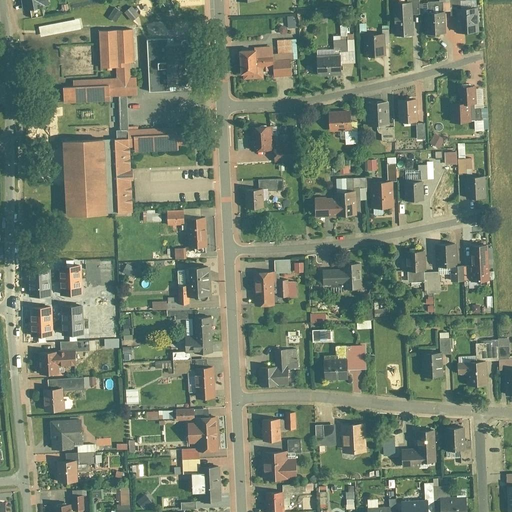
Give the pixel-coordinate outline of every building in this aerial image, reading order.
[(22,0),(25,10),(51,4),(50,0),(22,0)] [(413,1),(413,13),(422,12),(421,0),(409,0),(409,1),(413,1)] [(429,11),(445,10),(444,0),(441,1),(429,1),(429,11)] [(453,10),(452,0),(444,0),(445,10),(453,10)] [(453,14),(457,14),(457,8),(464,7),(463,0),(452,0),(453,10),(453,14)] [(413,13),(413,1),(409,1),(394,2),(396,35),(414,34),(413,13)] [(134,21),(141,15),(133,6),(126,12),(134,21)] [(109,17),(116,22),(123,12),(116,7),(109,17)] [(458,32),(480,31),(479,7),(464,7),(457,8),(457,14),(458,32)] [(446,32),(445,10),(429,11),(425,11),(426,33),(446,32)] [(42,36),(84,28),(82,18),(40,26),(42,36)] [(125,93),(135,93),(134,76),(130,76),(129,62),(134,61),(132,28),(98,29),(100,66),(116,65),(116,77),(72,79),(73,86),(63,86),(63,100),(108,98),(107,94),(125,93)] [(366,56),(387,54),(386,43),(385,33),(365,34),(366,56)] [(181,38),(147,40),(151,91),(185,89),(181,38)] [(334,40),(334,53),(342,53),(342,63),(357,62),(355,39),(334,40)] [(253,49),(239,50),(240,74),(243,73),(243,78),(261,77),(261,69),(271,68),(271,60),(270,46),(253,47),(253,49)] [(319,73),(343,72),(342,63),(342,53),(334,53),(318,54),(319,73)] [(288,60),(271,60),(271,68),(272,74),(289,73),(288,60)] [(451,103),(452,122),(473,121),(472,102),(478,102),(478,85),(459,85),(460,102),(451,103)] [(114,130),(126,129),(125,93),(107,94),(108,98),(109,138),(115,138),(114,130)] [(419,98),(399,99),(400,120),(419,119),(419,98)] [(368,101),(369,125),(390,125),(389,100),(368,101)] [(331,110),(331,130),(347,130),(353,130),(353,120),(352,110),(331,110)] [(359,120),(353,120),(353,130),(347,130),(347,144),(360,143),(359,120)] [(426,122),(417,123),(417,138),(427,138),(426,122)] [(109,138),(63,140),(67,213),(131,210),(128,148),(193,145),(192,126),(126,129),(114,130),(115,138),(109,138)] [(271,126),(251,127),(252,148),(272,147),(271,126)] [(431,143),(442,147),(446,138),(435,134),(431,143)] [(291,146),(272,147),(273,161),(292,160),(291,146)] [(447,164),(460,163),(460,158),(460,151),(447,152),(447,164)] [(369,170),(378,170),(378,159),(368,160),(369,170)] [(388,164),(389,180),(394,180),(397,180),(397,163),(388,164)] [(340,166),(341,175),(351,174),(351,165),(340,166)] [(468,198),(488,197),(487,176),(467,176),(468,198)] [(260,178),(261,188),(265,188),(285,187),(284,177),(260,178)] [(338,178),(338,190),(357,190),(357,198),(367,198),(366,177),(338,178)] [(373,207),(395,206),(394,180),(389,180),(371,181),(373,207)] [(406,200),(425,200),(425,180),(405,181),(406,200)] [(261,188),(246,188),(247,207),(265,206),(265,188),(261,188)] [(318,215),(358,213),(357,198),(357,190),(338,190),(336,191),(336,196),(317,196),(318,215)] [(161,222),(161,211),(143,211),(143,221),(161,222)] [(182,223),(182,211),(166,211),(167,224),(182,223)] [(205,244),(204,217),(186,218),(188,245),(195,245),(205,244)] [(438,243),(438,266),(452,265),(459,265),(458,242),(438,243)] [(472,264),(473,279),(491,278),(490,244),(472,245),(472,264)] [(176,248),(177,259),(188,258),(187,247),(176,248)] [(428,249),(406,250),(407,269),(409,269),(425,269),(428,269),(428,249)] [(277,270),(277,272),(292,271),(292,258),(276,259),(277,270)] [(124,270),(134,276),(139,268),(128,262),(124,270)] [(305,262),(295,262),(295,272),(305,271),(305,262)] [(363,288),(362,262),(343,263),(343,268),(324,269),(324,284),(344,283),(344,288),(363,288)] [(472,264),(465,265),(465,279),(473,279),(472,264)] [(191,296),(213,295),(212,265),(189,266),(190,284),(191,296)] [(459,265),(452,265),(453,281),(465,281),(465,279),(465,265),(459,265)] [(80,294),(79,266),(60,267),(61,295),(80,294)] [(49,295),(48,267),(29,268),(30,296),(49,295)] [(410,280),(409,269),(407,269),(398,270),(399,280),(410,280)] [(425,269),(409,269),(410,280),(410,281),(426,280),(426,271),(425,269)] [(255,271),(256,305),(278,304),(277,272),(277,270),(255,271)] [(440,271),(426,271),(426,280),(426,293),(441,292),(440,271)] [(289,279),(279,280),(280,297),(290,297),(289,279)] [(191,296),(190,284),(179,284),(180,296),(180,302),(191,302),(191,296)] [(175,309),(191,308),(191,302),(180,302),(180,296),(169,297),(169,309),(175,309)] [(83,334),(81,306),(62,307),(63,335),(83,334)] [(51,335),(50,307),(31,308),(32,336),(51,335)] [(175,317),(194,316),(194,308),(191,308),(175,309),(175,317)] [(311,313),(311,322),(328,321),(328,312),(311,313)] [(214,352),(212,315),(194,316),(196,353),(214,352)] [(335,328),(314,329),(314,342),(335,341),(335,328)] [(288,330),(289,345),(302,344),(301,329),(288,330)] [(441,338),(441,353),(444,352),(452,352),(452,337),(441,338)] [(119,347),(119,339),(104,339),(104,347),(119,347)] [(61,342),(62,350),(77,350),(92,349),(92,340),(61,342)] [(477,343),(478,360),(488,360),(499,360),(499,342),(477,343)] [(348,357),(349,369),(368,368),(367,344),(348,345),(348,357)] [(298,348),(276,349),(277,365),(290,365),(299,365),(298,348)] [(41,352),(42,372),(61,371),(60,366),(78,365),(77,350),(62,350),(41,352)] [(423,353),(424,376),(445,375),(444,352),(441,353),(423,353)] [(325,358),(326,379),(349,378),(349,369),(348,357),(325,358)] [(506,368),(511,367),(511,357),(501,358),(502,368),(506,368)] [(469,385),(489,384),(488,360),(478,360),(460,361),(460,372),(469,372),(469,385)] [(290,383),(290,365),(277,365),(260,366),(261,384),(290,383)] [(215,366),(196,366),(197,397),(217,396),(215,366)] [(50,378),(50,389),(66,388),(85,387),(85,376),(50,378)] [(45,389),(46,410),(67,409),(66,388),(50,389),(45,389)] [(125,389),(126,404),(138,403),(137,389),(125,389)] [(177,420),(196,419),(195,408),(177,409),(177,420)] [(147,419),(159,419),(159,410),(147,410),(147,419)] [(287,412),(287,428),(298,428),(297,412),(287,412)] [(201,451),(219,450),(218,416),(198,417),(198,422),(189,422),(190,443),(200,443),(200,447),(200,451),(201,451)] [(83,440),(82,418),(51,420),(53,448),(76,447),(76,441),(83,440)] [(263,418),(264,440),(282,440),(281,418),(263,418)] [(367,422),(342,423),(344,452),(368,451),(367,422)] [(336,424),(317,425),(318,445),(337,444),(336,424)] [(466,426),(446,427),(447,450),(462,449),(467,449),(467,440),(466,426)] [(436,429),(419,430),(419,448),(403,449),(404,468),(422,467),(422,461),(438,461),(436,429)] [(97,438),(97,446),(112,446),(112,437),(97,438)] [(383,437),(383,456),(395,456),(394,437),(383,437)] [(473,440),(467,440),(467,449),(462,449),(463,463),(474,463),(473,440)] [(185,473),(202,472),(201,466),(201,451),(200,451),(200,447),(183,448),(185,473)] [(262,451),(264,480),(298,478),(297,458),(289,459),(289,450),(262,451)] [(79,459),(79,464),(96,463),(95,452),(79,452),(79,459)] [(59,481),(80,480),(79,464),(79,459),(58,460),(59,481)] [(138,471),(138,476),(143,475),(142,465),(131,466),(132,471),(138,471)] [(222,500),(220,465),(201,466),(202,472),(203,500),(222,500)] [(284,491),(285,498),(293,498),(293,492),(307,491),(307,483),(284,484),(284,491)] [(118,505),(131,504),(130,485),(117,486),(118,505)] [(442,499),(452,498),(452,485),(435,486),(436,499),(442,499)] [(346,510),(354,510),(354,486),(346,486),(346,510)] [(266,511),(280,511),(285,511),(285,498),(284,491),(266,492),(266,511)] [(73,504),(73,510),(85,509),(84,494),(72,495),(73,504)] [(390,506),(391,511),(399,511),(398,498),(390,498),(390,506)] [(452,498),(442,499),(442,511),(469,511),(468,498),(452,498)] [(427,511),(427,500),(400,501),(400,511),(427,511)]
